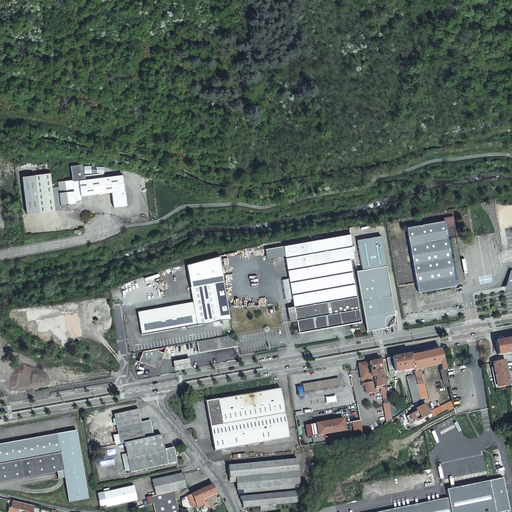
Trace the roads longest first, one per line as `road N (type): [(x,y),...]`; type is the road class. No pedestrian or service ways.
road 1 (secondary): [(471,326),(153,382)]
road 2 (secondary): [(154,390),(471,334)]
road 3 (secondary): [(0,418),(154,390)]
road 4 (secondary): [(153,382),(0,409)]
road 5 (residential): [(154,390),(233,511)]
road 6 (residential): [(0,255),(125,226)]
